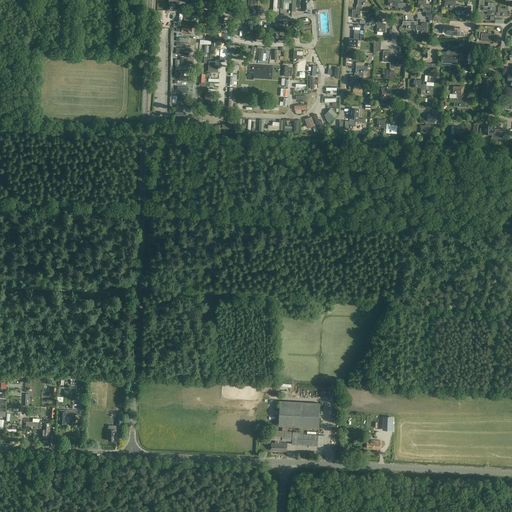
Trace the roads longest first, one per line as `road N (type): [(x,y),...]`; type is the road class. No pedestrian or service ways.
road 1 (unclassified): [(131,455),(150,0)]
road 2 (tertiary): [(511,473),(285,462)]
road 3 (tertiary): [(285,462),(131,455)]
road 4 (track): [(0,286),(137,292)]
road 5 (tertiary): [(131,455),(0,449)]
